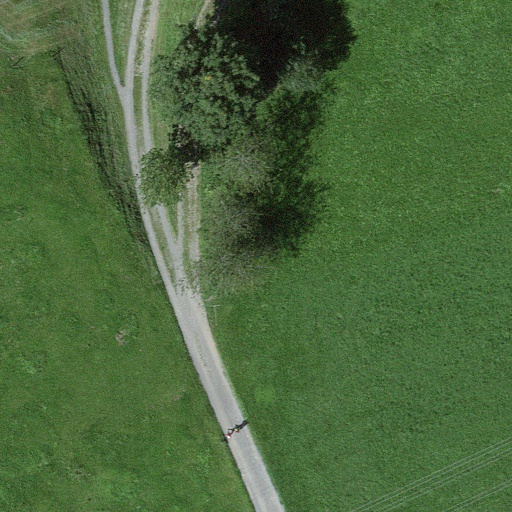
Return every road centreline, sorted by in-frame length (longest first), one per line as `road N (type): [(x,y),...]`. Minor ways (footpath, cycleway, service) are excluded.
road 1 (track): [(136,92),(151,212),(268,511)]
road 2 (track): [(220,0),(204,21),(182,102),(187,310)]
